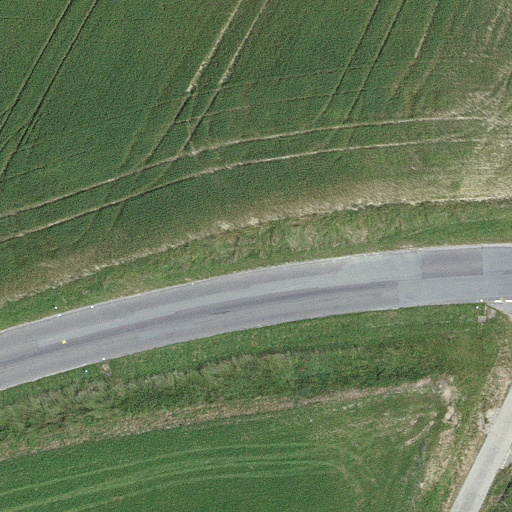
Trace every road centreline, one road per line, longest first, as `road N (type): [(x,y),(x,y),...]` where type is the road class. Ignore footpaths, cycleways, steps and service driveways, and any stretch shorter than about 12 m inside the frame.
road 1 (tertiary): [(0,364),(249,287),(511,267)]
road 2 (track): [(459,511),(511,396)]
